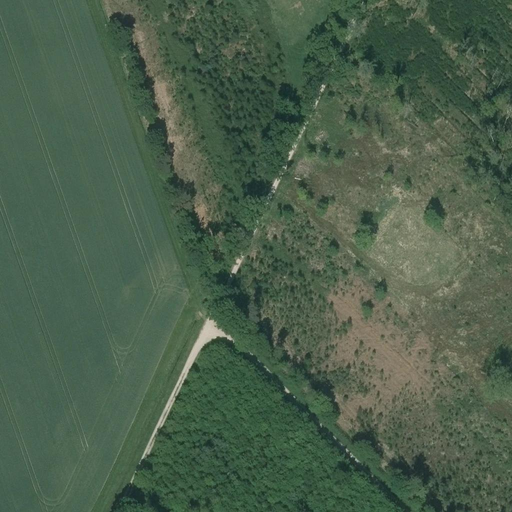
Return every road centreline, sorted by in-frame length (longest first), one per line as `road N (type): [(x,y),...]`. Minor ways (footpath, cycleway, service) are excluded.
road 1 (track): [(361,0),(120,511)]
road 2 (track): [(207,325),(403,511)]
